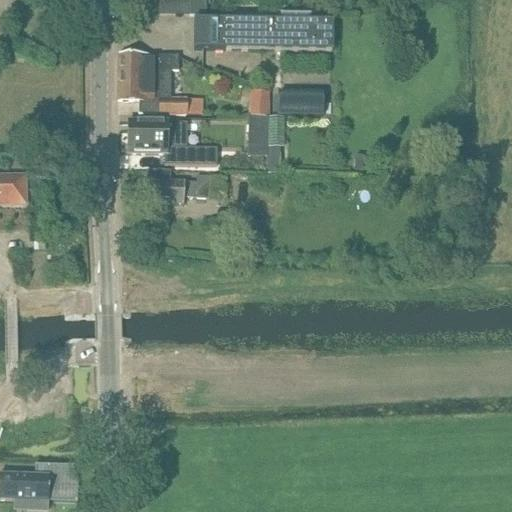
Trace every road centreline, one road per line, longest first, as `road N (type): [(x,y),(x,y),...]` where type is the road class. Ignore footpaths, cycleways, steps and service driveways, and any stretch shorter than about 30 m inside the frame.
road 1 (tertiary): [(107,354),(103,0)]
road 2 (tertiary): [(108,511),(107,354)]
road 3 (unclassified): [(0,402),(38,368),(107,354)]
